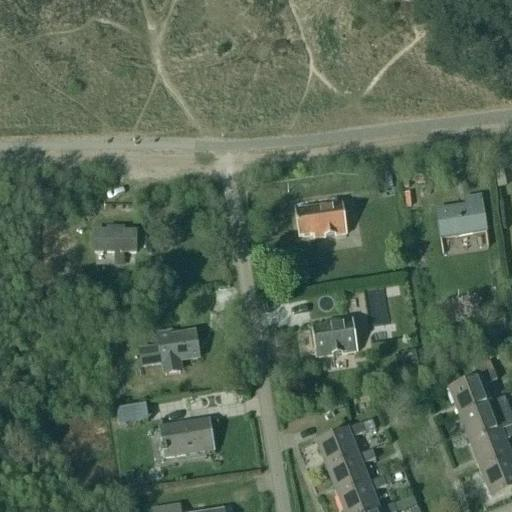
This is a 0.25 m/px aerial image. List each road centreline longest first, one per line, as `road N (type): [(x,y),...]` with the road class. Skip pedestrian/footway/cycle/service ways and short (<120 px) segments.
road 1 (track): [(0,162),(225,161),(511,131)]
road 2 (residential): [(282,511),(220,147)]
